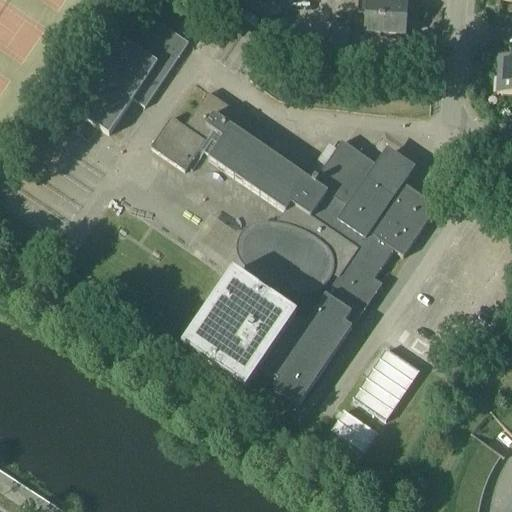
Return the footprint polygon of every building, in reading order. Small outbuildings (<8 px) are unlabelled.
[(404,38),(404,39),(407,3),(359,0),(358,15),(366,16),(364,35),(380,36),(380,42),(403,43),(404,38)] [(145,110),(189,45),(140,12),(121,40),(117,37),(68,109),(109,137),(134,102),(145,110)] [(511,61),(500,60),(497,96),(511,97),(511,61)] [(238,261),(239,263),(241,266),(242,268),(244,270),(246,273),(240,282),(234,278),(182,353),(247,397),(263,373),(279,385),(274,392),(300,409),(352,332),(345,327),(352,318),(358,323),(382,288),(374,283),(394,254),(404,260),(438,210),(404,187),(410,178),(382,159),(376,168),(342,145),(316,182),(315,181),(312,185),(242,136),(247,129),(238,122),(241,118),(208,95),(185,129),(171,120),(150,151),(185,174),(200,153),(210,159),(208,163),(285,215),(276,227),(273,226),(271,225),(268,225),(265,224),(262,224),(259,225),(256,226),(253,227),(251,228),(248,229),(246,231),(244,233),(242,236),(240,238),(239,241),(238,243),(237,246),(237,249),(237,252),(237,255),(237,258),(238,261)] [(419,375),(386,353),(353,402),(385,424),(419,375)] [(363,457),(377,437),(344,414),(331,434),(363,457)] [(498,423),(511,437),(511,417),(509,414),(504,418),(498,423)] [(499,459),(480,444),(476,450),(472,455),(495,468),(500,460),(499,459)] [(495,468),(472,455),(468,461),(465,467),(489,479),(494,470),(495,468)] [(488,480),(489,479),(465,467),(462,474),(459,480),(485,489),(488,480)] [(484,491),(485,489),(459,480),(457,487),(455,494),(481,501),(484,491)] [(479,511),(481,501),(455,494),(454,501),(453,508),(479,511)]
